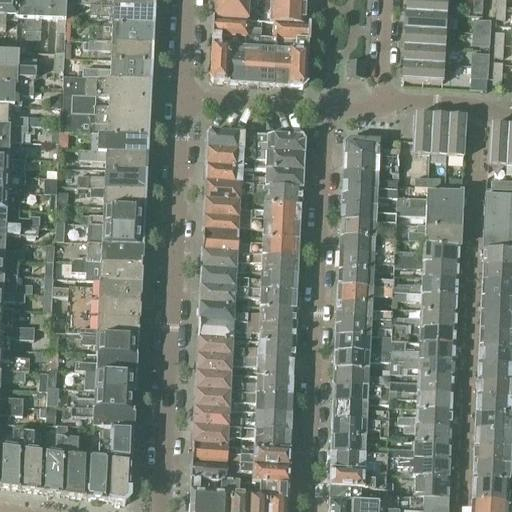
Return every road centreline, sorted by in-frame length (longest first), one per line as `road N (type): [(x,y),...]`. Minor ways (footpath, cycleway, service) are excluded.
road 1 (residential): [(181,100),(161,511)]
road 2 (residential): [(326,106),(309,511)]
road 3 (residential): [(310,106),(181,100)]
road 4 (residential): [(511,114),(387,95)]
